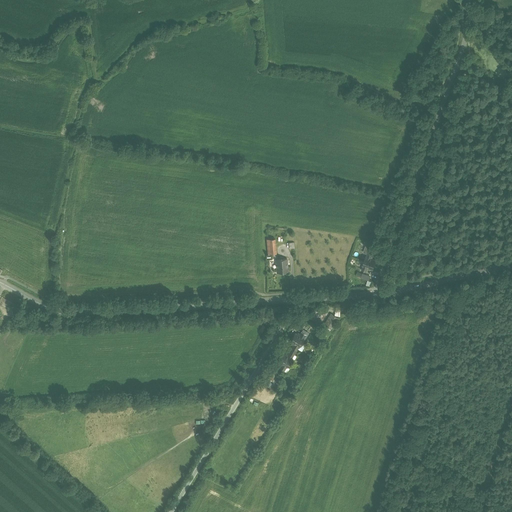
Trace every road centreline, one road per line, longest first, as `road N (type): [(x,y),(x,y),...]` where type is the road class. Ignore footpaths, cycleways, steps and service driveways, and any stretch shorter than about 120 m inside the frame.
road 1 (unclassified): [(378,293),(462,48),(468,0)]
road 2 (secondary): [(294,298),(63,311),(0,282)]
road 3 (unclassified): [(171,511),(294,298)]
road 4 (secondary): [(511,264),(378,293)]
